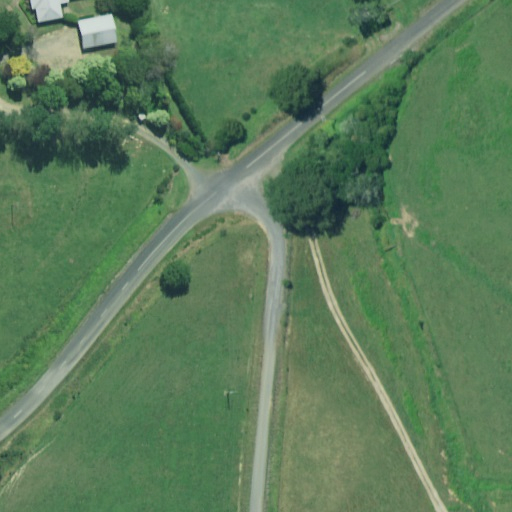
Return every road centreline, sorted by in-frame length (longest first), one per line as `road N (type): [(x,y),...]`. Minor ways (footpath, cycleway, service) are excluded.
road 1 (unclassified): [(264,511),(282,251),(275,226),(233,181)]
road 2 (unclassified): [(0,431),(44,392),(174,230),(233,181)]
road 3 (unclassified): [(233,181),(459,0)]
